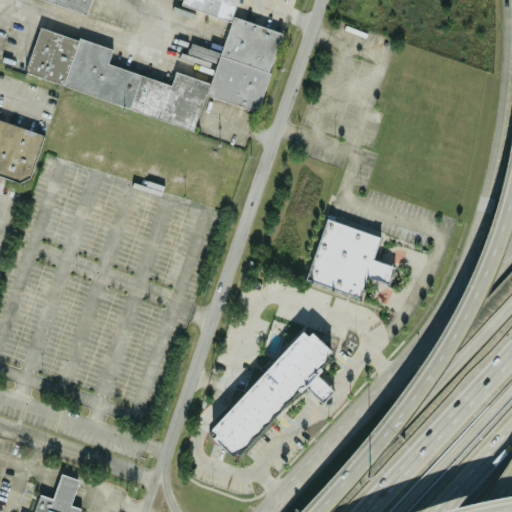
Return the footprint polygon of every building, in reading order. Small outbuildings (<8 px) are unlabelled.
[(195,125),(203,94),(258,109),(280,30),(232,16),(236,0),(182,0),(181,5),(229,18),(212,81),(174,71),(171,82),(107,64),(112,47),(38,26),(24,77),(195,125)] [(90,0),(38,0),(87,13),(90,0)] [(0,172),(28,181),(43,131),(0,118),(0,172)] [(393,264),(373,259),(380,233),(323,217),(306,281),(360,296),(366,275),(388,282),(393,264)] [(309,330),(307,335),(300,328),(209,428),(237,456),(331,355),(309,330)] [(78,477),(60,472),(53,496),(38,492),(32,511),(77,511),(79,506),(71,504),(78,477)]
